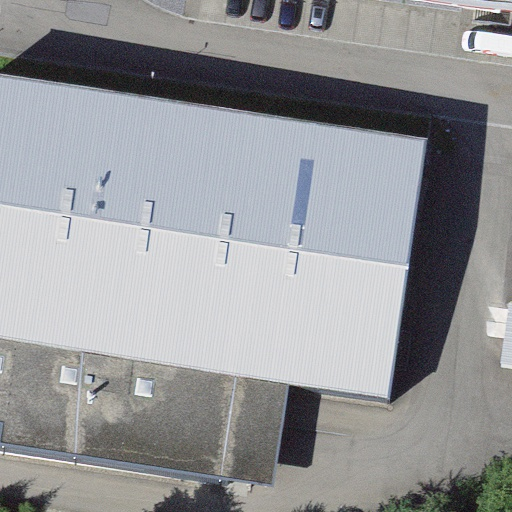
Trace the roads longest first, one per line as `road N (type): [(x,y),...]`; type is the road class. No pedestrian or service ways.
road 1 (unknown): [(0,476),(299,507),(374,508),(419,492),(451,455),(467,411),(499,94)]
road 2 (residential): [(511,96),(174,50),(51,0)]
